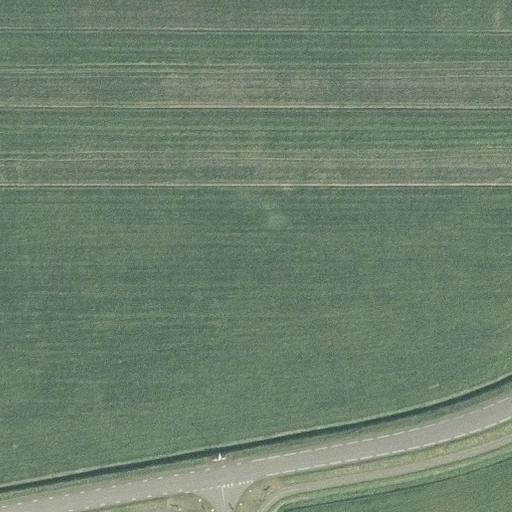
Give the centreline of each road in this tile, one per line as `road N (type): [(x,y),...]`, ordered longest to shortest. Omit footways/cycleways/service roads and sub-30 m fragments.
road 1 (tertiary): [(221,474),(447,430),(511,407)]
road 2 (tertiary): [(15,511),(221,474)]
